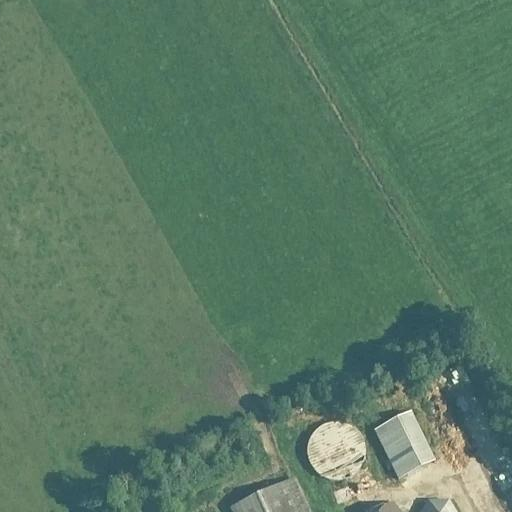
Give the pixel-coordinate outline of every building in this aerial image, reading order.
[(463,355),(446,364),(482,430),(499,421),(463,355)] [(426,385),(453,441),(474,431),(447,375),(426,385)] [(307,433),(322,470),(349,458),(351,464),(367,457),(363,449),(372,446),(357,411),(307,433)] [(397,482),(434,463),(409,414),(373,432),(397,482)] [(306,511),(292,481),(229,511),(228,511),(306,511)]
